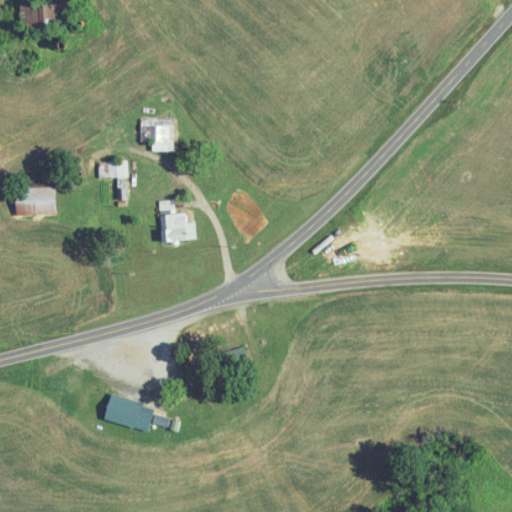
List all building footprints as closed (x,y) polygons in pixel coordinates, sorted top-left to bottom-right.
[(45,3),(46,28),(64,27),(63,3),(45,3)] [(172,118),(138,117),(138,139),(150,139),(149,149),(171,150),(172,118)] [(97,160),(98,176),(126,175),(125,159),(97,160)] [(53,185),(12,186),(13,214),(54,212),(53,185)] [(174,212),(172,198),(156,200),(161,242),(195,238),(193,220),(185,221),(184,211),(174,212)] [(101,419),(146,428),(151,403),(106,394),(101,419)] [(150,422),(165,426),(168,416),(153,412),(150,422)]
